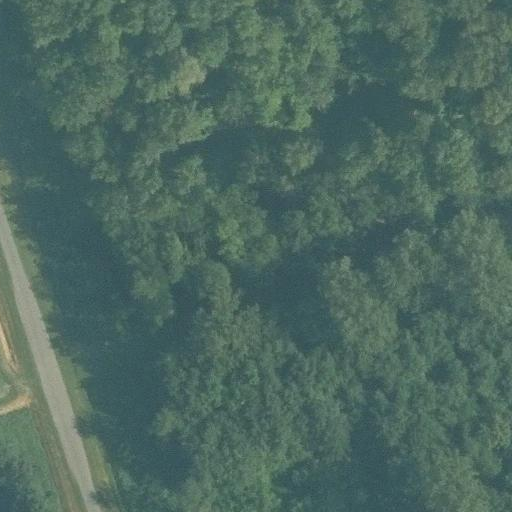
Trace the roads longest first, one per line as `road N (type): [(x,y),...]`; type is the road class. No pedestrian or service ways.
road 1 (track): [(48,373),(511,226)]
road 2 (unclassified): [(92,511),(0,224)]
